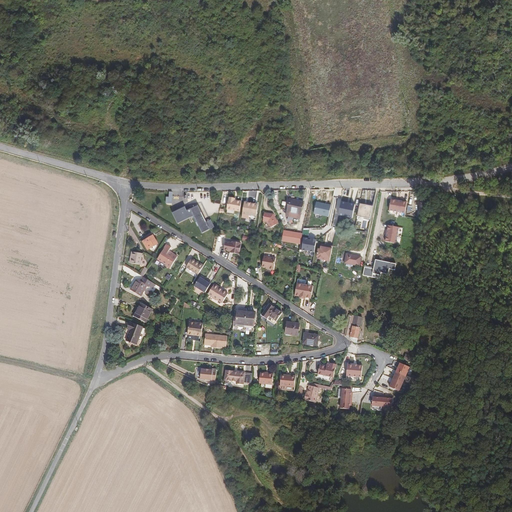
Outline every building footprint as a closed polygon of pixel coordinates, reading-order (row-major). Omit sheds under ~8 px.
[(230,208),(243,211),(245,201),(238,199),(238,198),(232,197),(230,208)] [(287,214),(301,216),(303,199),(289,197),(287,214)] [(390,210),(406,212),(408,202),(392,199),(390,210)] [(352,217),(355,204),(340,201),(337,214),(352,217)] [(333,205),(318,202),(315,214),(331,217),(333,205)] [(258,204),(247,203),(244,218),(256,218),(258,204)] [(371,206),(359,203),(357,216),(368,219),(371,206)] [(176,214),(182,224),(196,216),(206,233),(216,227),(212,219),(208,221),(200,206),(190,211),(188,208),(176,214)] [(274,214),(264,212),(263,223),(267,223),(270,228),(278,224),(274,214)] [(386,241),(397,243),(400,227),(389,225),(386,241)] [(195,238),(202,234),(198,227),(191,231),(195,238)] [(302,234),(283,231),(282,241),(299,243),(302,234)] [(149,249),(159,243),(152,232),(142,238),(149,249)] [(317,241),(304,237),(301,250),(314,253),(317,241)] [(242,252),(243,252),(245,244),(244,244),(245,242),(237,240),(236,242),(230,240),(228,248),(234,250),(234,251),(242,253),(242,252)] [(166,266),(171,269),(178,256),(174,254),(169,251),(172,247),(167,244),(158,260),(167,265),(166,266)] [(331,253),(333,254),(334,251),(334,249),(325,247),(324,255),(330,256),(331,253)] [(131,264),(140,265),(140,253),(130,252),(130,258),(132,258),(131,264)] [(272,265),(276,266),(279,254),(268,252),(265,263),(269,263),(272,264),(272,265)] [(355,263),(363,264),(364,255),(347,254),(346,262),(347,263),(347,265),(355,266),(355,263)] [(188,267),(199,274),(204,265),(200,263),(199,264),(192,260),(188,267)] [(394,265),(374,260),(372,269),(364,267),(362,275),(371,277),(371,274),(379,276),(379,273),(387,275),(388,269),(393,270),(394,265)] [(130,291),(142,298),(149,286),(150,287),(153,283),(145,278),(143,283),(140,281),(137,279),(130,291)] [(198,286),(209,293),(215,283),(211,281),(210,282),(208,281),(203,278),(198,286)] [(311,294),(317,295),(318,282),(301,281),(300,293),(306,294),(311,294)] [(221,300),(225,302),(230,295),(221,289),(221,288),(217,285),(211,294),(216,297),(215,298),(220,301),(221,300)] [(139,318),(146,322),(152,310),(141,304),(139,308),(135,316),(139,318)] [(266,316),(279,324),(286,312),(274,305),(266,316)] [(249,313),(239,312),(238,324),(248,325),(249,313)] [(258,314),(249,313),(248,325),(258,326),(258,314)] [(365,340),(366,340),(369,319),(361,317),(358,317),(356,334),(359,335),(359,336),(362,336),(362,339),(363,340),(365,340)] [(190,339),(202,340),(204,323),(190,321),(189,333),(190,333),(190,339)] [(291,333),(301,334),(302,322),(292,321),(291,333)] [(123,338),(136,344),(141,333),(142,334),(145,328),(130,322),(123,338)] [(314,342),(322,343),(322,333),(308,331),(307,342),(314,343),(314,342)] [(225,346),(229,346),(230,335),(208,333),(207,344),(214,345),(216,345),(216,347),(225,347),(225,346)] [(332,377),(334,377),(337,365),(332,363),(332,366),(328,365),(328,366),(321,365),(318,378),(330,382),(332,377)] [(400,364),(389,388),(401,393),(411,369),(400,364)] [(198,375),(213,377),(214,365),(210,365),(209,366),(199,365),(198,375)] [(360,378),(362,378),(363,367),(356,367),(356,365),(349,365),(346,380),(360,382),(360,378)] [(242,380),(248,380),(248,372),(231,370),(231,368),(224,368),(223,378),(235,379),(235,380),(242,381),(242,380)] [(259,371),(258,381),(263,382),(270,382),(272,372),(259,371)] [(278,388),(293,390),(294,375),(289,374),(289,376),(280,375),(278,388)] [(304,399),(314,401),(319,388),(331,391),(333,388),(311,381),(310,384),(309,384),(304,399)] [(351,390),(342,389),(340,410),(349,411),(351,390)] [(393,399),(372,398),(372,407),(393,408),(393,399)]
